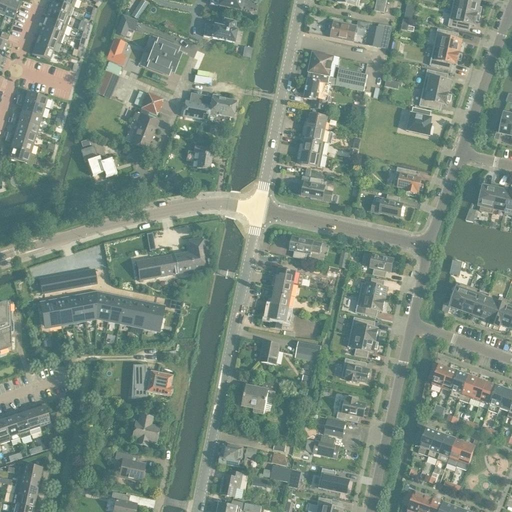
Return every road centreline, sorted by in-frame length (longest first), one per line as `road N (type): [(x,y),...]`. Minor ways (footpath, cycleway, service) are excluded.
road 1 (residential): [(197,511),(258,210)]
road 2 (residential): [(258,210),(301,0)]
road 3 (residential): [(411,324),(370,511)]
road 4 (residential): [(258,210),(428,246)]
road 5 (residential): [(139,216),(193,58)]
road 6 (residential): [(460,154),(508,14)]
road 7 (residential): [(0,257),(139,216)]
road 8 (residential): [(0,121),(39,0)]
road 9 (residential): [(139,216),(225,203),(258,210)]
